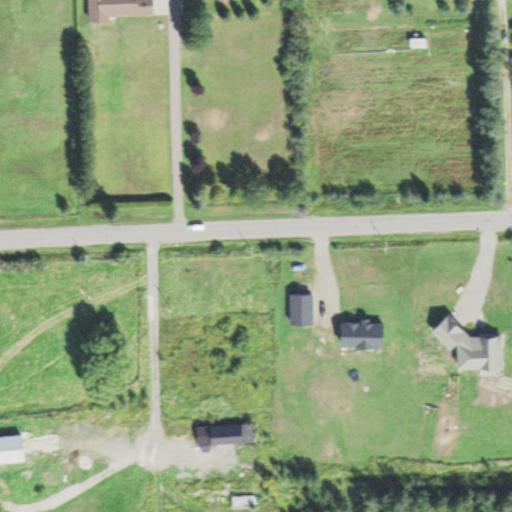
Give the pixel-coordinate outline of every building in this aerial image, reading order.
[(93,0),(93,17),(155,17),(155,0),(93,0)] [(429,47),(428,37),(420,38),(419,27),(340,35),(342,55),(429,47)] [(467,343),(468,367),(510,366),(509,335),(461,337),(460,321),(441,322),(442,344),(467,343)] [(258,445),(259,428),(205,428),(205,445),(258,445)] [(0,461),(29,461),(28,436),(0,436),(0,461)]
